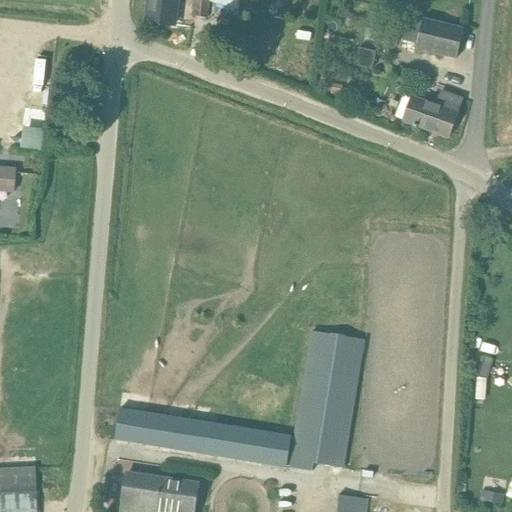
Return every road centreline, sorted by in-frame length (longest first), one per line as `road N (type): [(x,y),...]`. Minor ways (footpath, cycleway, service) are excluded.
road 1 (unclassified): [(73,511),(120,27)]
road 2 (unclassified): [(468,173),(120,27)]
road 3 (unclassified): [(443,511),(468,173)]
road 4 (unclassified): [(468,173),(493,0)]
